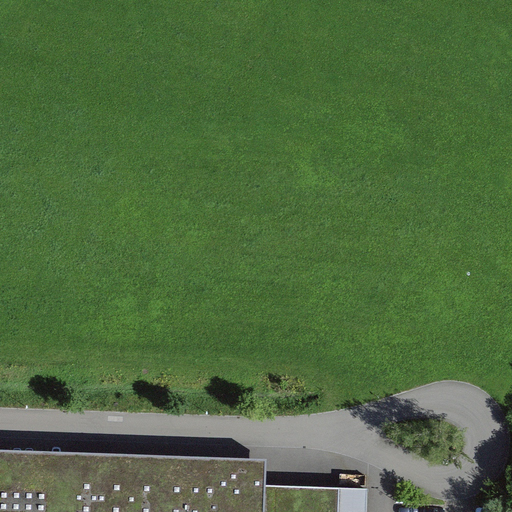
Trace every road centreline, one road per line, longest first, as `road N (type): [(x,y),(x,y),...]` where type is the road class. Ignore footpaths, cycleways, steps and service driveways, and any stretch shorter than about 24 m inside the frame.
road 1 (unclassified): [(0,429),(349,439)]
road 2 (unclassified): [(349,439),(399,471),(446,486),(480,462),(485,435),(457,405),(412,407)]
